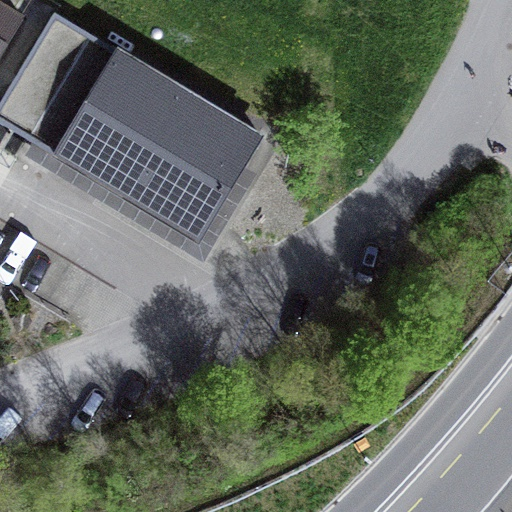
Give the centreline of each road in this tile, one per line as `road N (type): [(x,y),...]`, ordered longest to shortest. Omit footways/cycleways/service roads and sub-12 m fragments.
road 1 (residential): [(0,398),(38,391),(259,289),(360,224),(428,152),(487,47),(501,0)]
road 2 (motorway): [(511,329),(352,511)]
